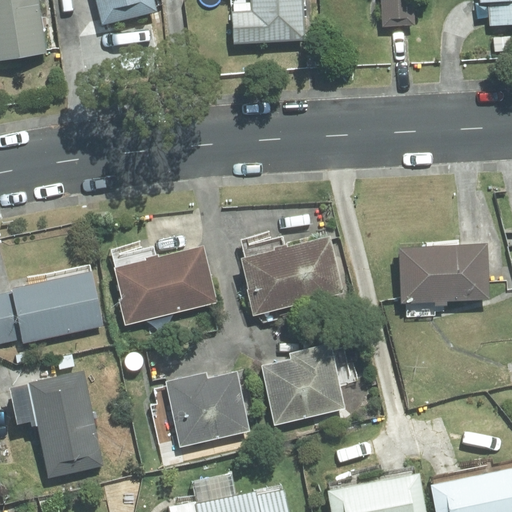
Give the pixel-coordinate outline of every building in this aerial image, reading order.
[(42,0),(0,0),(0,60),(51,52),(42,0)] [(157,0),(98,0),(104,22),(159,8),(157,0)] [(308,38),(306,0),(234,0),(237,41),(308,38)] [(417,23),(415,0),(383,0),(385,25),(417,23)] [(511,21),(511,0),(488,0),(491,24),(511,21)] [(279,232),(240,241),(259,326),(303,316),(300,301),(345,291),(332,230),(281,241),(279,232)] [(126,321),(217,298),(203,244),(157,256),(153,239),(108,251),(126,321)] [(489,239),(402,240),(403,298),(489,297),(489,239)] [(109,324),(91,265),(14,282),(16,292),(0,294),(0,335),(3,347),(109,324)] [(350,409),(345,383),(359,380),(351,340),(336,343),(261,358),(275,425),(350,409)] [(89,363),(31,375),(51,475),(110,463),(89,363)] [(245,367),(167,382),(178,445),(257,430),(245,367)] [(511,511),(511,465),(433,479),(438,511),(511,511)] [(200,494),(173,498),(175,511),(289,511),(285,482),(239,489),(235,466),(196,472),(200,494)] [(428,511),(421,466),(328,480),(333,511),(428,511)]
